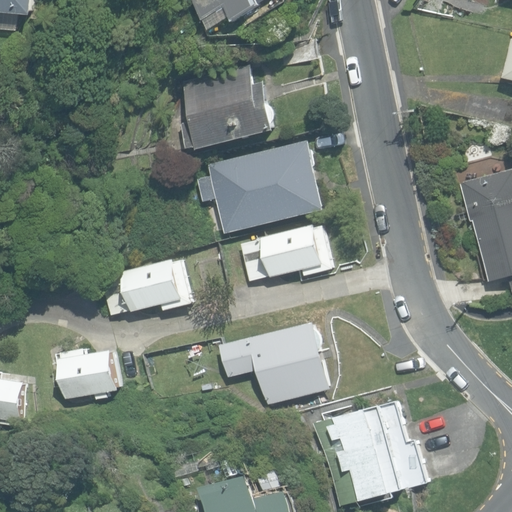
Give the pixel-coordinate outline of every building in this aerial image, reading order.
[(0,0),(0,10),(39,13),(40,0),(0,0)] [(236,14),(240,20),(266,3),(264,0),(196,0),(209,19),(222,11),(228,20),(236,14)] [(277,47),(282,67),(321,58),(316,38),(277,47)] [(202,145),(203,148),(280,129),(277,119),(268,81),(257,84),(253,65),(186,81),(195,119),(196,121),(187,123),(193,147),(202,145)] [(511,126),(500,124),(497,144),(511,139),(511,126)] [(228,229),(229,233),(261,225),(298,216),(328,208),(311,140),(212,165),(214,174),(201,177),(207,201),(220,198),(228,229)] [(506,277),(510,291),(511,290),(511,170),(465,183),(475,220),(478,219),(494,281),(506,277)] [(244,243),(253,281),(306,268),(308,276),(337,268),(326,225),(319,227),(318,224),(244,243)] [(104,277),(114,315),(165,303),(167,310),(197,303),(187,259),(180,261),(179,258),(104,277)] [(262,368),(271,404),(336,387),(321,321),(225,345),(233,376),(262,368)] [(65,360),(71,396),(124,387),(118,348),(89,352),(88,347),(64,352),(65,360)] [(0,416),(25,420),(32,379),(4,375),(5,371),(0,369),(0,416)] [(319,422),(341,506),(394,492),(430,482),(420,441),(412,443),(401,402),(372,410),(372,408),(319,422)] [(297,511),(292,489),(261,497),(255,474),(206,486),(212,511),(207,511),(297,511)]
